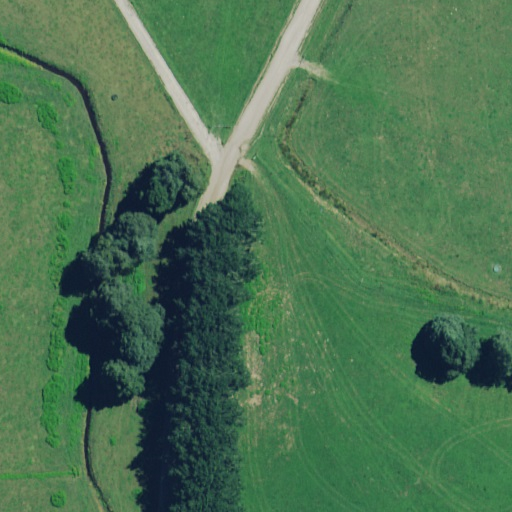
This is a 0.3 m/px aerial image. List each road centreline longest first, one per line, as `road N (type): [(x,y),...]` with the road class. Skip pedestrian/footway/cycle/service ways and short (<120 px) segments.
road 1 (track): [(308,0),(227,158),(198,244),(161,511)]
road 2 (track): [(227,158),(199,134),(119,0)]
